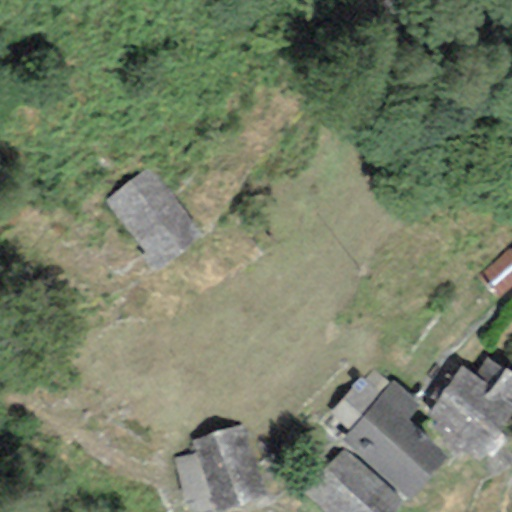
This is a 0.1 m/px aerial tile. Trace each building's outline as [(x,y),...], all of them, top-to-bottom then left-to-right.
[(146,167),(103,202),(154,264),(198,229),(146,167)] [(511,283),(511,251),(508,247),(478,275),(498,297),(511,283)] [(462,362),(422,417),(478,457),(511,408),(511,375),(486,357),(476,372),(462,362)] [(352,430),(345,437),(410,490),(445,448),(407,416),(420,401),(392,379),(389,383),(369,367),(331,413),(352,430)] [(240,426),(191,443),(216,510),(264,492),(240,426)] [(343,446),(303,494),(324,511),(391,511),(404,496),(343,446)]
